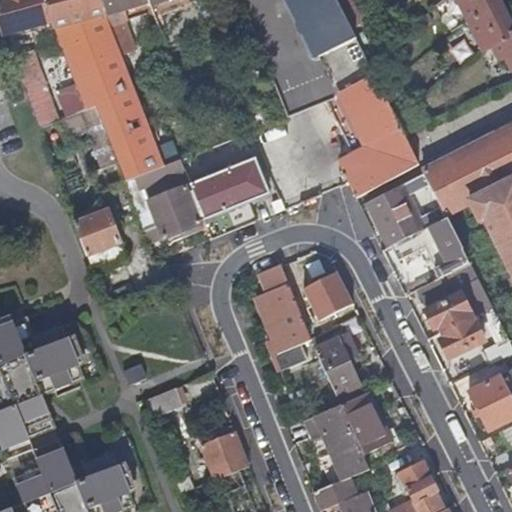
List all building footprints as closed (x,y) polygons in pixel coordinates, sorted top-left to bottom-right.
[(114,38),(99,0),(0,0),(0,29),(8,48),(58,29),(88,108),(94,106),(124,183),(133,179),(163,167),(114,38)] [(146,0),(99,0),(114,38),(119,36),(116,27),(120,25),(116,13),(138,4),(142,14),(151,10),(146,0)] [(190,0),(162,0),(151,4),(155,15),(191,2),(190,0)] [(342,17),(333,0),(294,0),(311,33),(315,30),(342,17)] [(442,0),(443,0),(453,0),(463,18),(457,21),(462,31),(468,28),(479,51),(488,47),(495,61),(502,57),(509,71),(511,69),(511,34),(511,35),(493,0),(442,0)] [(359,50),(342,17),(315,30),(332,64),(359,50)] [(342,76),(366,63),(359,50),(332,64),(339,78),(342,76)] [(32,126),(54,121),(38,54),(16,60),(32,126)] [(404,138),(403,137),(376,83),(366,63),(342,76),(375,141),(378,140),(382,149),(404,138)] [(270,124),(245,134),(238,137),(246,158),(278,144),(270,124)] [(511,126),(421,172),(422,174),(445,218),(457,210),(469,204),(478,222),(484,219),(511,275),(511,126)] [(246,158),(238,137),(223,143),(232,164),(246,158)] [(419,167),(404,138),(382,149),(339,170),(347,184),(354,199),(419,167)] [(232,164),(223,143),(206,149),(179,161),(189,185),(211,238),(256,221),(249,201),(269,192),(255,159),(234,167),(232,164)] [(179,161),(163,167),(133,179),(124,183),(144,232),(158,227),(163,239),(200,223),(186,186),(189,185),(179,161)] [(445,218),(422,174),(411,180),(433,224),(445,218)] [(311,186),(297,191),(302,203),(316,197),(311,186)] [(396,188),(370,202),(392,246),(418,232),(396,188)] [(105,209),(72,222),(85,256),(117,243),(119,243),(105,209)] [(418,232),(392,246),(398,259),(433,241),(446,263),(433,270),(438,279),(441,278),(459,268),(469,264),(445,218),(433,224),(418,232)] [(117,243),(85,256),(92,274),(124,261),(117,243)] [(469,264),(459,268),(466,281),(475,276),(469,264)] [(311,339),(278,265),(258,274),(265,294),(254,299),(272,341),(266,343),(271,355),(298,344),(311,339)] [(336,271),(299,285),(313,323),(351,309),(336,271)] [(438,279),(415,291),(422,305),(448,291),(441,278),(438,279)] [(438,325),(441,332),(471,316),(459,293),(425,310),(434,327),(438,325)] [(483,352),(489,365),(511,352),(511,350),(490,307),(479,312),(496,344),(483,352)] [(471,316),(441,332),(444,337),(439,340),(449,358),(484,340),(471,316)] [(0,448),(1,452),(33,439),(66,426),(54,394),(83,383),(61,330),(33,340),(26,319),(0,329),(0,448)] [(346,335),(316,349),(336,394),(358,384),(348,362),(357,358),(346,335)] [(298,344),(271,355),(279,372),(305,361),(298,344)] [(138,363),(121,372),(129,385),(145,377),(138,363)] [(489,432),(511,419),(511,397),(500,376),(469,392),(489,432)] [(182,404),(175,387),(143,400),(150,417),(182,404)] [(392,444),(369,392),(341,406),(363,457),(392,444)] [(341,406),(315,416),(342,481),(351,478),(369,470),(363,457),(341,406)] [(206,483),(247,466),(234,431),(221,436),(219,431),(197,440),(211,473),(204,476),(206,483)] [(72,437),(37,450),(40,461),(11,473),(23,506),(5,511),(132,511),(134,511),(114,459),(84,469),(72,437)] [(33,439),(1,452),(5,462),(37,450),(33,439)] [(405,511),(439,511),(440,511),(432,494),(435,491),(421,463),(398,475),(414,507),(405,511)] [(172,472),(181,493),(191,489),(182,468),(172,472)] [(342,481),(312,493),(319,511),(338,503),(341,511),(374,511),(367,493),(358,497),(351,478),(342,481)]
